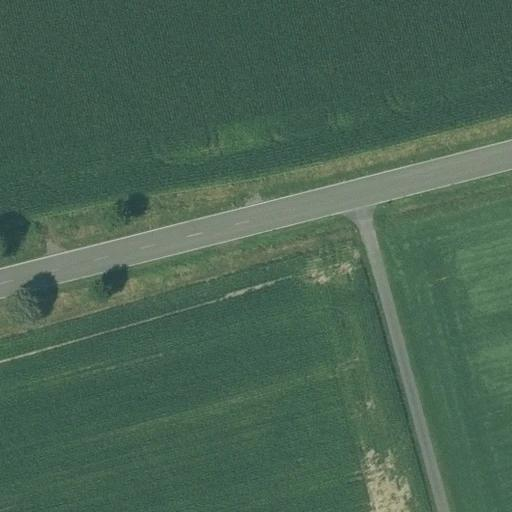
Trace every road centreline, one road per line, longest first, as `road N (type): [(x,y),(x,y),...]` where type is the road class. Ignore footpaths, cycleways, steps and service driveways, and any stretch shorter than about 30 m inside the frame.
road 1 (primary): [(0,283),(511,154)]
road 2 (track): [(439,511),(356,194)]
